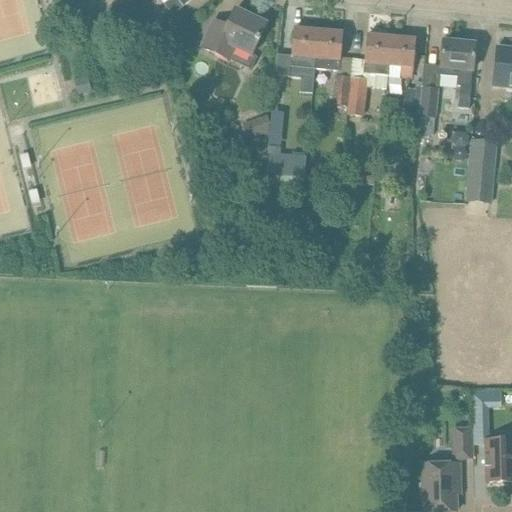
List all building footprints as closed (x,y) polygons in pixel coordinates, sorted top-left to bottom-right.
[(169,0),(163,5),(169,13),(172,17),(180,10),(193,0),(169,0)] [(205,40),(201,48),(228,61),(234,48),(251,56),(257,44),(265,26),(236,12),(236,11),(235,10),(226,29),(214,22),(205,40)] [(161,19),(139,37),(148,48),(149,50),(171,32),(161,19)] [(291,57),(290,68),(302,69),(314,70),(315,60),(318,32),(293,30),(291,50),(291,57)] [(314,70),(314,71),(326,72),(338,73),(339,73),(340,59),(342,35),(318,32),(315,60),(314,70)] [(362,75),(362,81),(368,82),(367,89),(387,91),(388,78),(388,77),(387,77),(391,39),(366,37),(364,57),(364,62),(364,63),(362,75)] [(391,39),(387,77),(388,77),(389,68),(400,69),(399,79),(411,80),(413,61),(415,41),(391,39)] [(440,70),(440,77),(457,79),(457,87),(460,87),(459,101),(469,102),(470,97),(470,90),(471,80),(472,67),(474,47),(443,44),(441,64),(440,70)] [(140,45),(125,57),(131,65),(146,53),(146,52),(140,45)] [(494,69),(492,89),(511,90),(511,50),(496,49),(494,69)] [(88,77),(73,80),(78,97),(92,93),(88,77)] [(335,78),(332,107),(346,108),(349,80),(335,78)] [(352,80),(349,117),(364,119),(367,89),(368,82),(362,81),(352,80)] [(423,91),(420,135),(435,136),(438,92),(423,91)] [(473,143),(468,203),(491,205),(496,145),(473,143)] [(267,153),(265,180),(304,183),(306,156),(280,154),(280,147),(268,146),(267,153)] [(489,407),(471,407),(471,411),(471,436),(489,436),(489,411),(489,407)] [(471,432),(452,432),(452,433),(453,445),(453,460),(457,460),(472,460),(471,432)] [(511,441),(484,442),(485,464),(485,484),(511,483),(511,441)] [(423,484),(419,486),(419,495),(423,497),(423,511),(455,511),(455,483),(459,483),(459,466),(457,466),(422,467),(423,484)]
